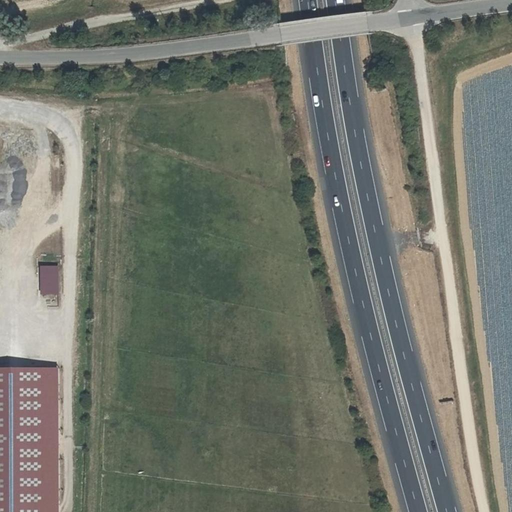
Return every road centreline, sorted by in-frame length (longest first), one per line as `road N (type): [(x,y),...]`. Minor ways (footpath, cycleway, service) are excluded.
road 1 (motorway): [(447,511),(365,188),(336,0)]
road 2 (motorway): [(307,0),(339,198),(418,511)]
road 3 (track): [(412,17),(486,511)]
road 4 (track): [(0,106),(51,117),(74,148),(69,498)]
road 5 (tertiary): [(0,57),(140,53),(371,23)]
